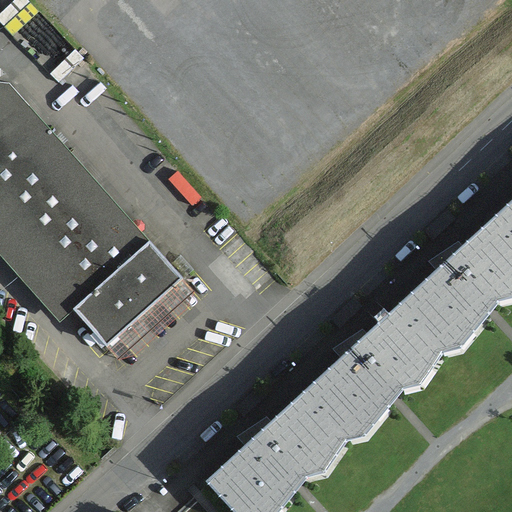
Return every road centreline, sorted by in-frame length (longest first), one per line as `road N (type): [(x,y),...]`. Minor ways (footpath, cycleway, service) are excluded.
road 1 (residential): [(79,511),(511,120)]
road 2 (unknown): [(85,17),(243,195),(263,189),(469,0)]
road 3 (unknown): [(30,62),(277,335)]
road 4 (unknown): [(0,264),(157,445)]
